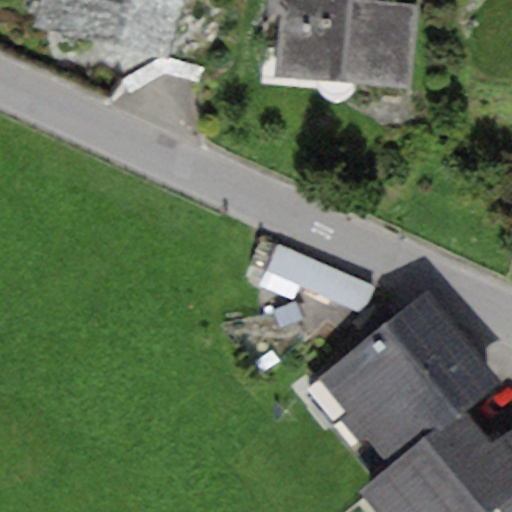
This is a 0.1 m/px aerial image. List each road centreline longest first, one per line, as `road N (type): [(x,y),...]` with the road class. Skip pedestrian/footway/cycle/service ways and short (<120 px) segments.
road 1 (residential): [(511,319),(0,88)]
road 2 (primary): [(264,511),(511,237)]
